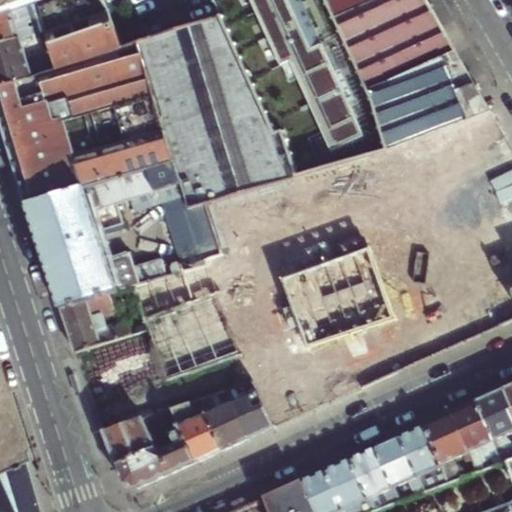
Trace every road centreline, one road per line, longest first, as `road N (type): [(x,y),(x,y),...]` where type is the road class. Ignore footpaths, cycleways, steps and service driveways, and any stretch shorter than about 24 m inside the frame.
road 1 (residential): [(511,358),(166,511)]
road 2 (tertiary): [(0,253),(82,511)]
